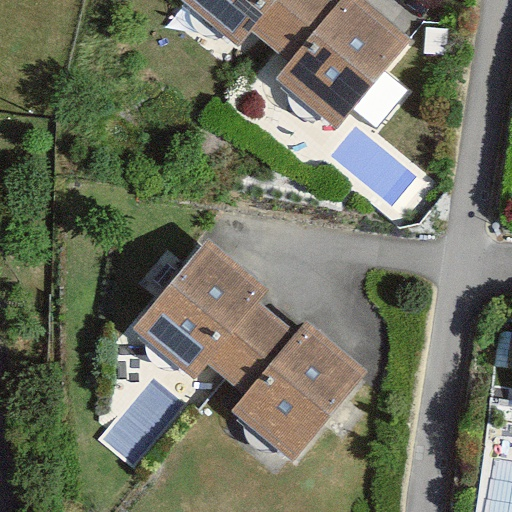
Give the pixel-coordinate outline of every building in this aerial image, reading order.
[(244,38),(278,0),(185,0),(182,4),(233,50),(244,38)] [(341,14),(325,0),(278,0),(244,38),(289,76),(341,14)] [(350,3),(341,14),(289,76),(276,90),(338,142),(411,55),(350,3)] [(203,364),(253,309),(263,297),(209,249),(131,336),(185,384),(203,364)] [(295,347),(253,309),(203,364),(246,403),(295,347)] [(310,330),(295,347),(246,403),(235,416),(299,471),(374,386),(310,330)]
